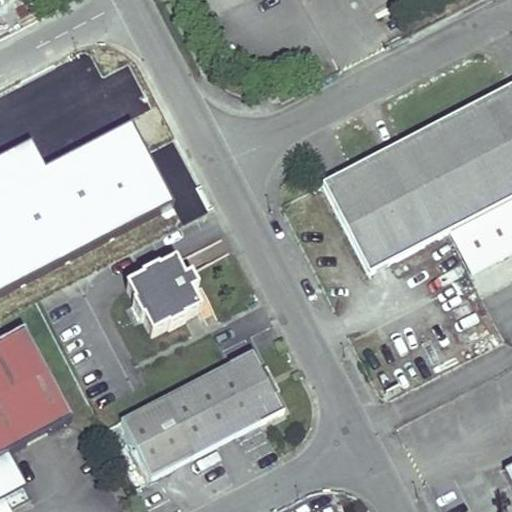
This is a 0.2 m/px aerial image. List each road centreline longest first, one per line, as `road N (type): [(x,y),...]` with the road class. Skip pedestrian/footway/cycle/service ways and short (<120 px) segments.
road 1 (unclassified): [(511,10),(217,162)]
road 2 (unclassified): [(360,441),(217,162)]
road 3 (unknown): [(255,236),(156,289),(111,325),(111,354),(139,395)]
road 4 (unclassified): [(217,162),(137,0)]
road 5 (residential): [(225,511),(360,441)]
road 6 (residential): [(0,61),(120,0)]
